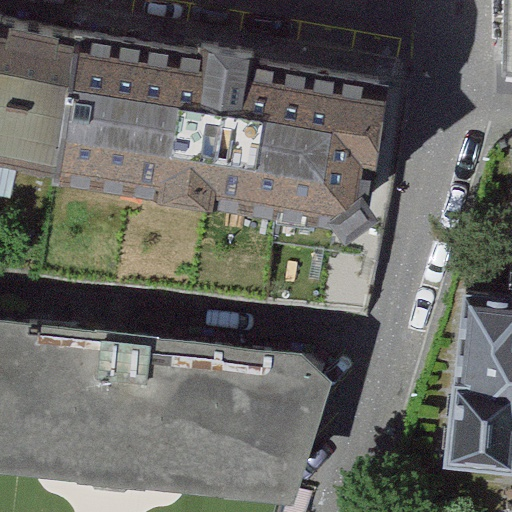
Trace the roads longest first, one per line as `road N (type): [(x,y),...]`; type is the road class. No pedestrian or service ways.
road 1 (residential): [(463,30),(456,89),(343,511)]
road 2 (residential): [(463,30),(276,0)]
